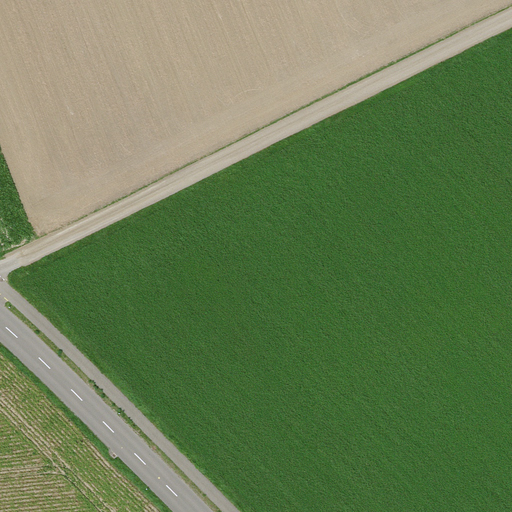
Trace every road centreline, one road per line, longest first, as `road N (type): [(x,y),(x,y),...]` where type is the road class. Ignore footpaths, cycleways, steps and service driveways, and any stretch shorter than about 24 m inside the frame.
road 1 (track): [(511,21),(0,276)]
road 2 (tertiary): [(194,511),(0,321)]
